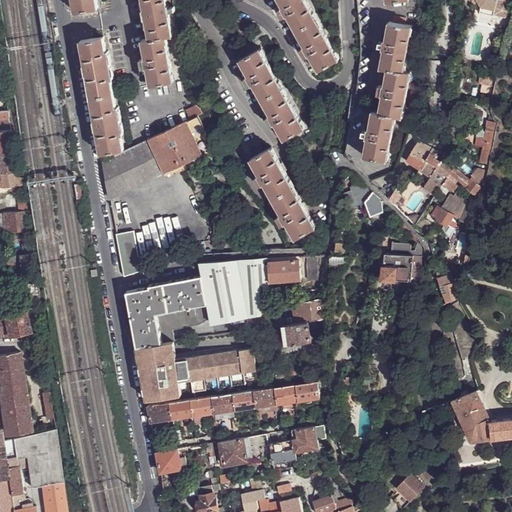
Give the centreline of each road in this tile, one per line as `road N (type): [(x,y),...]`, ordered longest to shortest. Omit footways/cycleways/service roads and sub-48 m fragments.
road 1 (residential): [(156,511),(65,29)]
road 2 (unknown): [(450,0),(432,102),(393,174),(371,186)]
